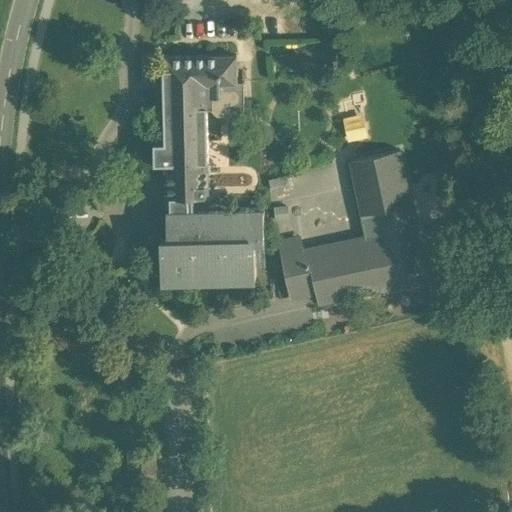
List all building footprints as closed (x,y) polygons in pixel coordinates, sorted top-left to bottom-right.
[(210,212),(194,212),(194,195),(209,195),(207,107),(211,107),(218,113),(233,113),(233,107),(245,107),(244,81),(238,81),(237,54),(164,56),(165,143),(155,143),(155,163),(166,162),(167,196),(171,196),(171,213),(167,213),(168,239),(161,240),(162,278),(171,278),(171,280),(186,280),(186,278),(202,277),(202,280),(217,279),(217,277),(232,277),(232,279),(247,278),(247,276),(256,276),(255,240),(265,240),(264,210),(255,210),(255,208),(240,209),(240,211),(225,211),(224,205),(210,205),(210,212)] [(343,115),(347,135),(367,131),(364,111),(343,115)] [(366,235),(281,253),(290,292),(316,287),(319,303),(393,288),(427,281),(410,203),(412,203),(401,149),(350,160),(366,235)] [(292,173),(269,178),(272,189),(294,184),(292,173)] [(152,451),(132,452),(133,476),(147,475),(147,460),(153,460),(152,451)]
